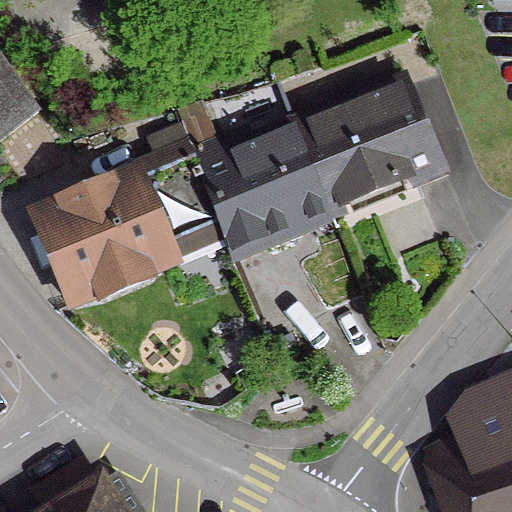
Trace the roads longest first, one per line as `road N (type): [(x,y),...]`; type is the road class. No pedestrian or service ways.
road 1 (residential): [(326,510),(511,267)]
road 2 (residential): [(85,387),(192,454),(326,510)]
road 3 (residential): [(0,295),(85,387)]
